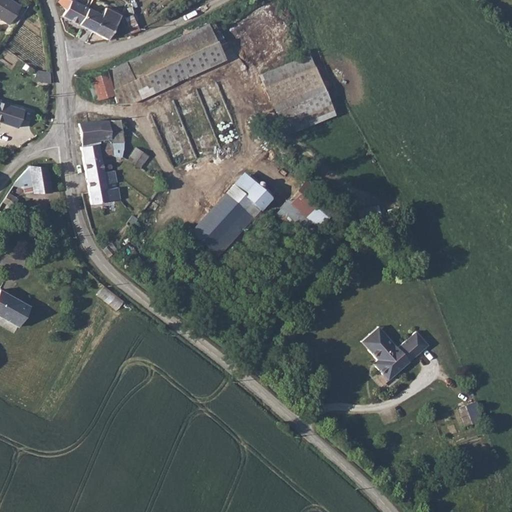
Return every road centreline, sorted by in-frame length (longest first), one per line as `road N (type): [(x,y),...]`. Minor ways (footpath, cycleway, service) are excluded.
road 1 (tertiary): [(64,144),(78,219),(100,260),(256,387),(389,511)]
road 2 (unclassified): [(60,61),(137,43),(222,0)]
